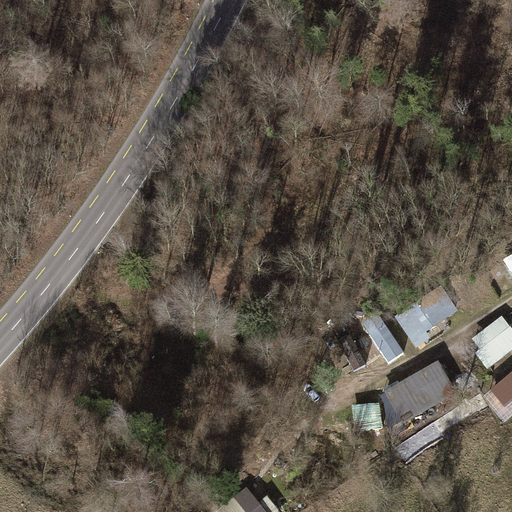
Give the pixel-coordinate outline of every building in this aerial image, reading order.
[(511,256),(501,262),(511,285),(511,256)] [(440,316),(420,328),(427,341),(447,329),(440,316)] [(478,333),(493,357),(511,346),(511,338),(500,319),(478,333)] [(328,374),(341,367),(328,342),(315,349),(328,374)] [(385,348),(348,368),(356,382),(392,361),(385,348)] [(382,389),(395,426),(459,404),(446,367),(382,389)] [(378,401),(365,404),(371,440),(384,437),(378,401)] [(232,500),(216,511),(277,511),(267,498),(252,510),(245,501),(237,507),(232,500)]
